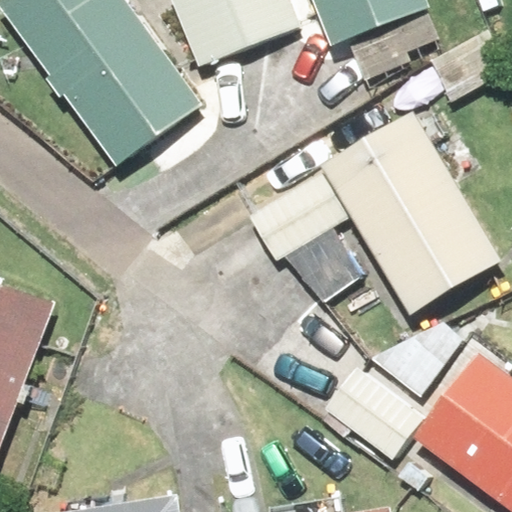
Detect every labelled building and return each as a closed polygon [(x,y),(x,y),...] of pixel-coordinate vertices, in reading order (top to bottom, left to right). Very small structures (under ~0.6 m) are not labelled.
[(3,0),(129,168),(215,104),(136,0),(3,0)] [(256,49),(237,0),(179,0),(205,68),(256,49)] [(237,0),(256,49),(308,29),(297,0),(237,0)] [(325,0),(342,38),(431,0),(325,0)] [(511,38),(507,28),(436,62),(458,107),(511,81),(511,38)] [(511,253),(424,108),(330,165),(420,313),(511,257),(511,253)] [(0,470),(1,471),(66,300),(0,274),(0,470)] [(470,318),(381,360),(430,399),(485,331),(470,318)] [(511,357),(494,344),(424,435),(511,501),(511,357)] [(432,419),(372,372),(338,415),(398,462),(432,419)] [(185,511),(182,493),(66,511),(185,511)] [(400,511),(399,503),(341,511),(400,511)]
